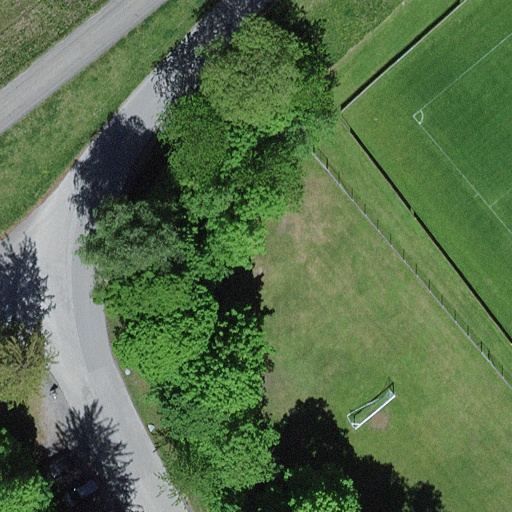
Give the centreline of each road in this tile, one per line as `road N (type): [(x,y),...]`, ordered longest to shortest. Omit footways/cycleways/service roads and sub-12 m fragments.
road 1 (unclassified): [(248,0),(129,132),(38,256)]
road 2 (unclassified): [(38,256),(155,511)]
road 3 (unclassified): [(135,0),(0,111)]
